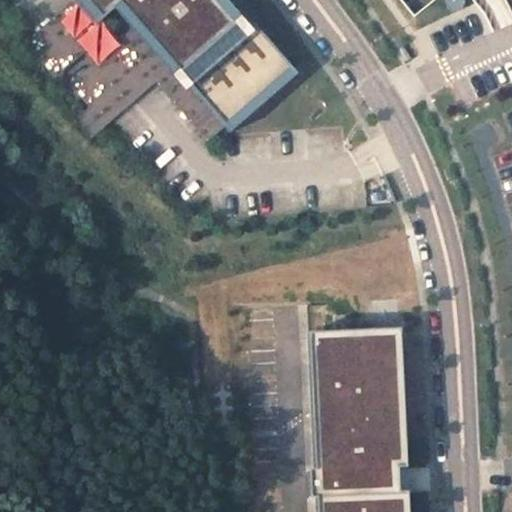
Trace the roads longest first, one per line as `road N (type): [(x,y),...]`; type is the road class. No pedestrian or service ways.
road 1 (tertiary): [(465,511),(440,232),(411,149),(368,71),(313,0)]
road 2 (unknown): [(411,149),(253,166),(203,157),(61,0)]
